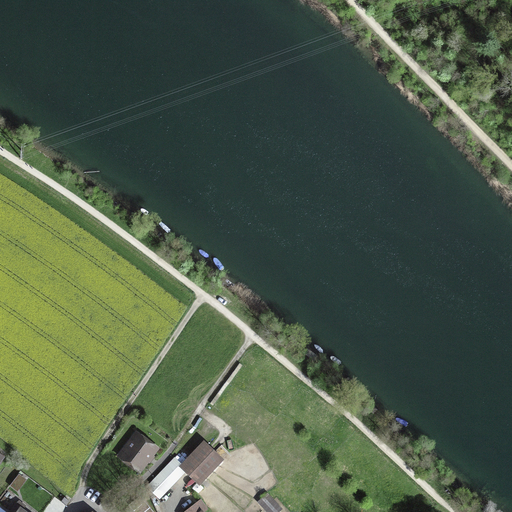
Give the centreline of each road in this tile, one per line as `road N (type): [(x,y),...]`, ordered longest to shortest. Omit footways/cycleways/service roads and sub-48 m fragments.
road 1 (track): [(201,296),(89,461),(81,495)]
road 2 (track): [(350,0),(511,163)]
road 3 (track): [(102,508),(158,465),(253,339)]
